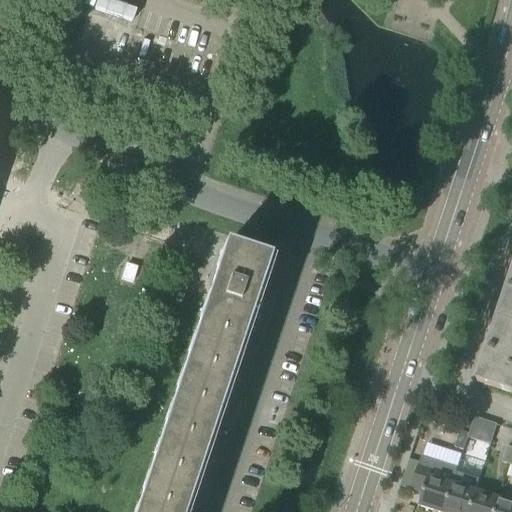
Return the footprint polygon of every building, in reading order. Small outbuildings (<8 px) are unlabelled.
[(222,251),(158,439),(201,454),(247,318),(257,321),(263,302),(254,299),(265,265),(222,251)] [(126,265),(121,279),(132,282),(136,268),(126,265)] [(511,394),(511,274),(476,382),(511,394)] [(496,426),(473,418),(467,435),(466,438),(489,446),(496,426)] [(466,438),(467,435),(459,432),(454,449),(462,451),(466,438)] [(181,511),(201,454),(158,439),(133,511),(181,511)] [(510,466),(511,458),(511,448),(505,447),(500,463),(510,466)] [(430,511),(443,511),(451,485),(428,478),(431,468),(418,464),(409,491),(422,495),(417,508),(430,511)] [(468,511),(475,493),(451,485),(443,511),(468,511)] [(495,511),(499,500),(475,493),(468,511),(495,511)] [(511,511),(511,500),(511,504),(499,500),(495,511),(511,511)]
